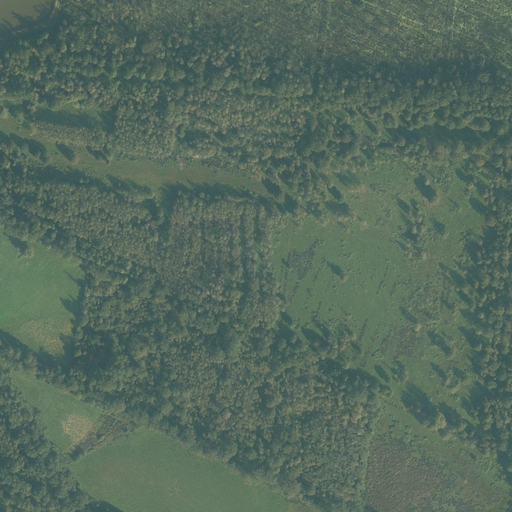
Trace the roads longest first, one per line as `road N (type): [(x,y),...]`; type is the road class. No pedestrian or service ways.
road 1 (track): [(511,457),(0,216)]
road 2 (track): [(511,110),(0,55)]
